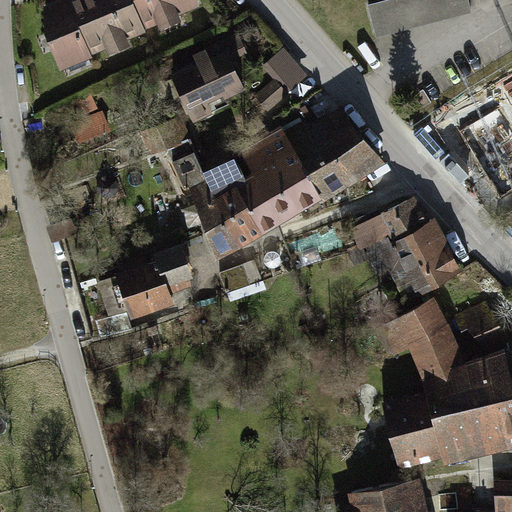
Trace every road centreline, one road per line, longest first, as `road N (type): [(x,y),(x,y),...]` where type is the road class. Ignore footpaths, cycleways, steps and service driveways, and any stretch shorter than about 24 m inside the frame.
road 1 (residential): [(114,511),(9,117),(3,0)]
road 2 (residential): [(511,257),(271,0)]
